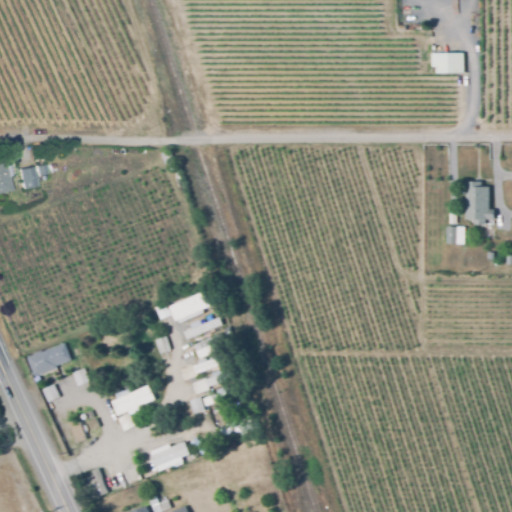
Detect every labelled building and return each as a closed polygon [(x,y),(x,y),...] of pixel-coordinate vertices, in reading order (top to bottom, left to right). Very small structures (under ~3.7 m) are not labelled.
[(463,74),(435,72),(435,67),(429,66),(430,52),(464,54),(463,74)] [(165,164),(162,154),(170,151),(173,162),(165,164)] [(0,192),(0,162),(2,162),(10,190),(0,192)] [(37,176),(34,167),(43,165),(46,174),(37,176)] [(22,190),(18,170),(32,167),(35,187),(22,190)] [(484,225),(473,224),(473,220),(464,219),(466,182),(481,183),(481,187),(490,188),(489,209),(494,210),(493,220),(484,220),(484,225)] [(464,245),(445,244),(446,227),(465,228),(464,245)] [(202,293),(207,307),(173,322),(170,315),(159,320),(154,307),(165,302),(167,307),(202,293)] [(186,341),(183,333),(218,317),(222,326),(186,341)] [(200,359),(194,346),(221,334),(223,340),(227,338),(230,345),(200,359)] [(154,340),(165,337),(170,350),(159,354),(154,340)] [(49,381),(47,374),(36,378),(28,358),(64,343),(71,361),(55,367),(56,371),(54,372),(56,379),(49,381)] [(196,373),(193,365),(230,354),(232,362),(196,373)] [(84,367),(89,380),(78,384),(73,371),(84,367)] [(208,388),(205,381),(234,369),(237,376),(208,388)] [(53,383),(59,395),(48,401),(42,388),(53,383)] [(117,417),(111,401),(148,386),(154,401),(129,412),(117,417)] [(203,403),(241,392),(243,399),(205,410),(203,403)] [(200,395),(204,409),(193,412),(189,398),(200,395)] [(135,425),(123,430),(117,417),(129,412),(135,425)] [(240,439),(239,433),(222,436),(221,429),(226,428),(225,423),(251,418),(252,423),(257,422),(258,428),(253,429),(254,436),(240,439)] [(91,430),(88,421),(96,419),(99,427),(91,430)] [(76,444),(69,423),(73,421),(75,424),(80,422),(86,440),(76,444)] [(202,454),(190,441),(196,436),(208,449),(202,454)] [(149,452),(168,445),(169,448),(184,443),(188,455),(180,458),(181,463),(156,471),(149,452)] [(90,500),(81,478),(92,474),(93,479),(96,479),(93,471),(98,469),(108,493),(90,500)] [(162,511),(153,511),(149,499),(156,496),(159,503),(167,500),(170,509),(162,511)]
